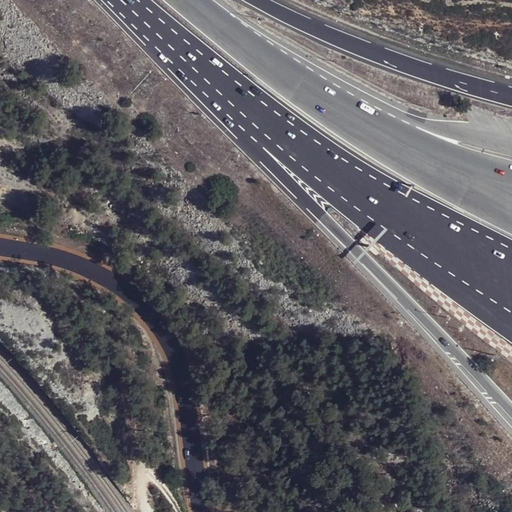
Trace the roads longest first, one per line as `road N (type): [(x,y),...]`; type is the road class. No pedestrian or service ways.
road 1 (unknown): [(511,509),(345,328),(16,0)]
road 2 (motorway): [(152,26),(288,184),(511,411)]
road 3 (motorway): [(152,26),(219,87),(511,296)]
road 4 (primary): [(211,511),(179,359),(142,299),(75,262),(0,248)]
road 5 (motorway): [(511,176),(410,148),(193,0)]
road 6 (motorway): [(511,94),(363,47),(262,0)]
